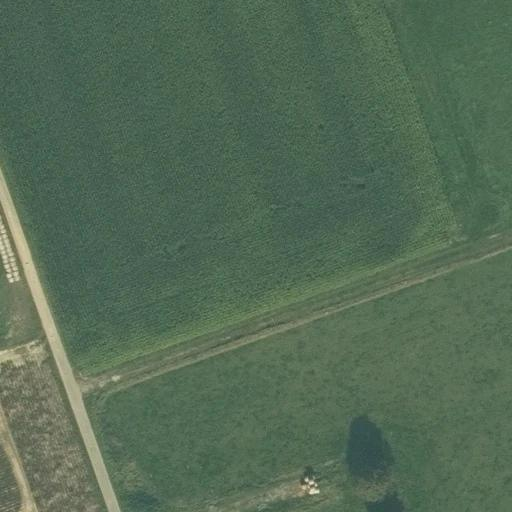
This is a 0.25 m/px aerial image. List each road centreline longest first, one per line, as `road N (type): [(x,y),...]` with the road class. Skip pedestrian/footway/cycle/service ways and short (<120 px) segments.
road 1 (track): [(70,386),(511,241)]
road 2 (unclassified): [(115,511),(0,190)]
